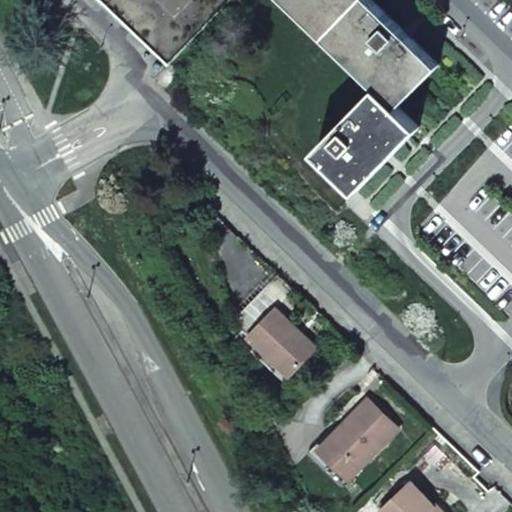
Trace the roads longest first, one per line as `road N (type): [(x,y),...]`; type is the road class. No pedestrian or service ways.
road 1 (residential): [(130,112),(169,117),(511,448)]
road 2 (tertiary): [(229,511),(133,320),(73,243),(0,181)]
road 3 (tertiary): [(0,187),(174,511)]
road 4 (residential): [(0,174),(130,112)]
road 5 (residential): [(130,112),(131,53),(79,0)]
